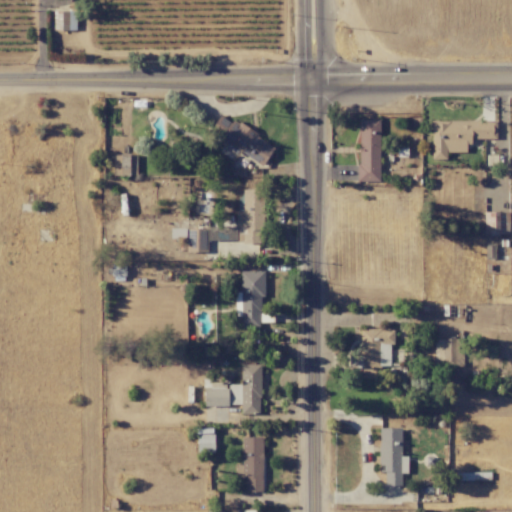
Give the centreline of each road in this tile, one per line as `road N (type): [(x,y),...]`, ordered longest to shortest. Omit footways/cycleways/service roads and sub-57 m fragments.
road 1 (secondary): [(312,101),(316,511)]
road 2 (tertiary): [(0,80),(293,80)]
road 3 (tertiary): [(511,69),(293,80)]
road 4 (tertiary): [(303,89),(511,88)]
